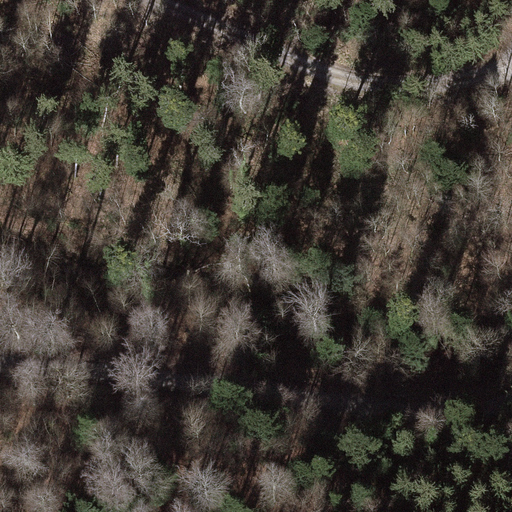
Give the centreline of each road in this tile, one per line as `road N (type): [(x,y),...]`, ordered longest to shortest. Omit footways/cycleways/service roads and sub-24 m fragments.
road 1 (track): [(0,369),(139,376),(374,416),(458,414),(511,396)]
road 2 (track): [(511,68),(457,85),(363,87),(150,0)]
